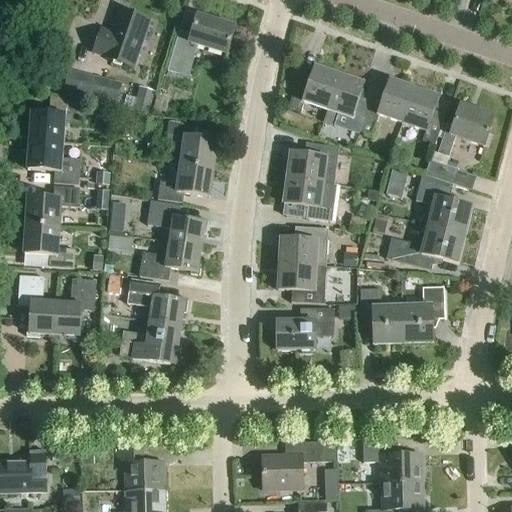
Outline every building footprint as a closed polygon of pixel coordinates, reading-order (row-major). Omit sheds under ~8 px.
[(104,33),(96,56),(134,68),(149,22),(121,13),(113,36),(104,33)] [(179,35),(172,59),(162,92),(169,94),(175,75),(188,79),(198,48),(227,57),(236,30),(198,19),(192,39),(179,35)] [(326,118),(340,79),(315,70),(310,83),(300,80),(289,111),(301,115),(304,106),(327,114),(326,118)] [(123,85),(70,72),(64,97),(82,101),(83,98),(118,107),(123,85)] [(336,127),(339,118),(351,122),(347,132),(360,136),(370,105),(360,101),(365,87),(340,79),(326,118),(324,124),(336,127)] [(403,128),(415,92),(391,84),(382,109),(370,105),(360,136),(371,140),(379,120),(403,128)] [(436,150),(440,138),(445,124),(447,118),(436,114),(440,101),(415,92),(403,128),(427,136),(423,145),(436,150)] [(31,117),(29,145),(63,147),(65,126),(83,127),(84,108),(51,99),(49,118),(31,117)] [(137,102),(134,114),(149,118),(152,104),(137,102)] [(450,159),(456,141),(484,150),(495,120),(462,108),(455,128),(449,127),(450,125),(445,124),(440,138),(443,139),(438,155),(450,159)] [(184,148),(181,168),(213,173),(218,145),(192,141),(194,130),(169,126),(166,145),(184,148)] [(63,147),(29,145),(27,173),(55,175),(54,188),(78,189),(80,162),(62,161),(63,147)] [(334,186),(337,165),(339,152),(306,147),(304,159),(291,157),(288,182),(337,189),(338,186),(334,186)] [(423,179),(453,188),(458,171),(427,163),(423,179)] [(213,173),(181,168),(178,188),(161,185),(158,203),(183,207),(184,197),(209,201),(213,173)] [(392,173),(390,181),(406,185),(408,177),(392,173)] [(97,175),(96,187),(110,188),(111,176),(97,175)] [(434,210),(429,230),(466,239),(472,210),(449,204),(453,188),(423,179),(417,205),(434,210)] [(332,224),(337,189),(288,182),(284,208),(308,211),(306,223),(329,226),(329,223),(332,224)] [(28,201),(27,229),(60,231),(61,211),(78,212),(79,193),(54,191),(54,203),(28,201)] [(108,214),(110,194),(98,193),(97,213),(104,214),(108,214)] [(171,232),(169,246),(204,252),(208,224),(199,223),(199,225),(179,222),(181,210),(151,206),(148,229),(171,232)] [(60,231),(27,229),(25,258),(50,259),(49,271),(74,273),(75,253),(58,252),(60,231)] [(387,262),(401,266),(432,273),(435,262),(459,268),(466,239),(429,230),(425,249),(407,245),(393,242),(387,262)] [(327,268),(328,247),(328,234),(295,232),(294,244),(281,244),(279,268),(317,269),(317,268),(327,268)] [(110,239),(108,252),(120,253),(122,240),(110,239)] [(204,252),(169,246),(167,260),(143,256),(139,281),(169,285),(171,272),(190,275),(190,277),(200,279),(204,252)] [(94,258),(93,274),(103,275),(104,259),(94,258)] [(317,269),(279,268),(278,294),(292,294),(291,307),(325,308),(325,295),(316,295),(317,269)] [(54,342),(56,307),(43,306),(44,282),(20,280),(18,311),(31,311),(30,331),(27,331),(27,341),(54,342)] [(123,282),(110,280),(108,295),(120,297),(123,282)] [(71,307),(56,307),(54,342),(82,344),(83,334),(80,334),(81,314),(95,315),(97,284),(72,283),(71,307)] [(160,289),(131,284),(127,308),(151,312),(149,325),(184,331),(188,304),(179,302),(179,305),(158,302),(160,289)] [(0,306),(10,307),(12,291),(0,289),(0,306)] [(402,311),(404,349),(434,348),(433,324),(446,324),(445,291),(423,292),(424,311),(402,311)] [(374,350),(404,349),(402,311),(381,312),(381,293),(360,294),(362,326),(373,326),(374,350)] [(277,325),(277,354),(315,354),(315,339),(334,339),(334,312),(300,312),(300,325),(277,325)] [(126,336),(122,361),(135,363),(135,364),(178,370),(184,331),(149,325),(147,339),(126,336)] [(303,468),(323,467),(339,467),(338,446),(286,448),(287,460),(262,461),(263,495),(303,493),(303,468)] [(92,448),(81,449),(81,451),(81,464),(92,463),(92,451),(92,448)] [(381,465),(381,487),(423,486),(423,459),(394,460),(394,448),(365,449),(364,449),(364,466),(381,465)] [(124,472),(125,495),(164,494),(164,466),(143,466),(143,452),(117,453),(117,472),(124,472)] [(32,488),(47,487),(46,455),(30,455),(30,465),(0,466),(0,498),(32,498),(32,488)] [(61,455),(53,455),(53,463),(62,463),(61,455)] [(339,485),(325,486),(326,502),(339,502),(339,485)] [(423,511),(423,486),(381,487),(382,511),(423,511)] [(63,492),(64,506),(81,505),(80,492),(63,492)] [(164,511),(164,494),(125,495),(125,511),(164,511)]
